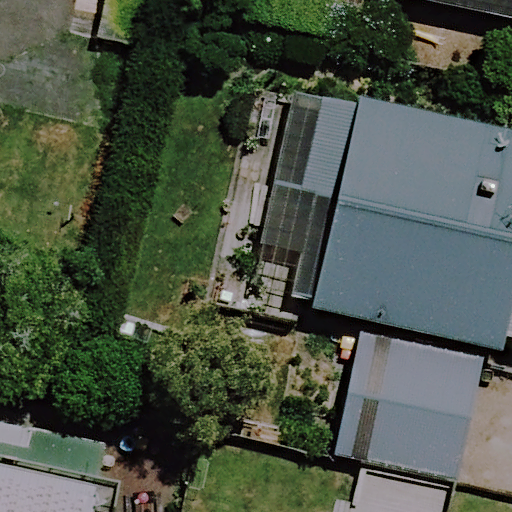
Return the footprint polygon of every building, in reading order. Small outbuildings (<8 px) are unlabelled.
[(334,0),(181,0),(181,4),(325,39),(334,0)] [(511,0),(382,0),(511,29),(511,0)] [(349,321),(490,349),(511,353),(511,143),(296,97),(253,301),(339,319),(349,321)] [(490,349),(349,321),(318,464),(459,494),(490,349)] [(0,511),(85,511),(88,501),(0,480),(0,511)]
